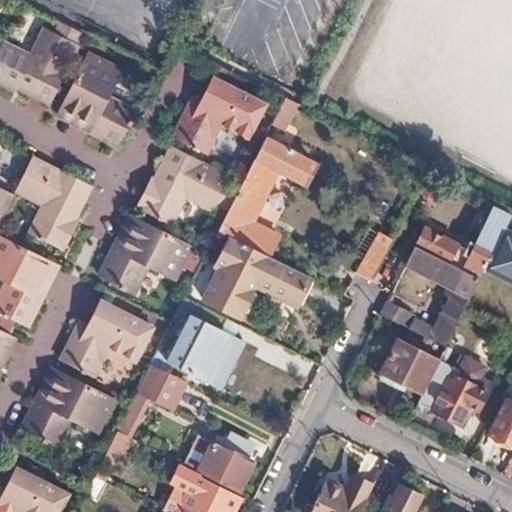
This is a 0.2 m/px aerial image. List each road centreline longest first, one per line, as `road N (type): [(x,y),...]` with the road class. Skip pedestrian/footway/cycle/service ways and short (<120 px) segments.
road 1 (residential): [(0,419),(116,179)]
road 2 (residential): [(511,508),(312,412)]
road 3 (residential): [(116,179),(0,116)]
road 4 (residential): [(364,300),(312,412)]
